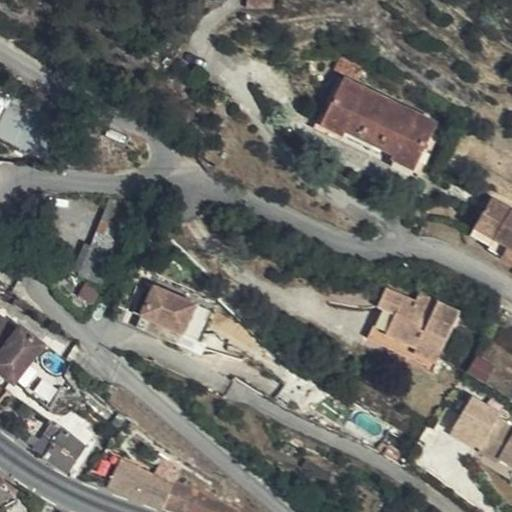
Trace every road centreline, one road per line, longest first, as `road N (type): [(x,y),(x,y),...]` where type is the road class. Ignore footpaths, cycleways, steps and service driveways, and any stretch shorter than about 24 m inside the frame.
road 1 (unclassified): [(283,511),(48,300),(24,261),(7,199),(14,183),(128,182),(157,176),(178,156)]
road 2 (residential): [(178,156),(249,201),(361,247),(454,254),(511,287)]
road 3 (unclassified): [(178,156),(0,49)]
road 4 (tertiary): [(0,448),(33,474),(117,511)]
